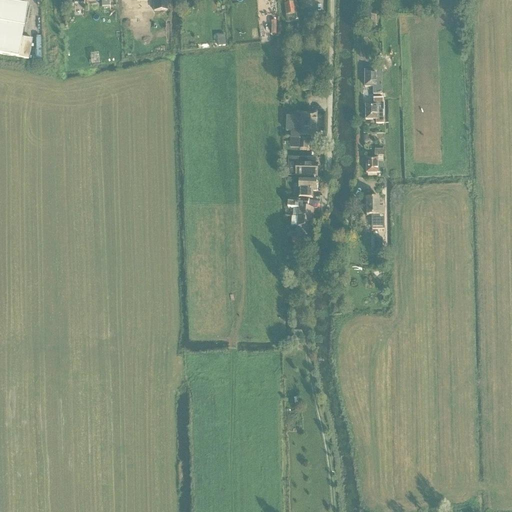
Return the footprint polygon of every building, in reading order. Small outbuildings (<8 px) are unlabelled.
[(0,0),(0,54),(28,60),(32,40),(21,38),(28,6),(19,5),(20,0),(4,0),(4,2),(0,0)] [(153,0),(154,11),(167,11),(166,0),(153,0)] [(297,14),(295,2),(284,4),(286,16),(297,14)] [(325,25),(325,14),(308,15),(308,26),(325,25)] [(366,28),(375,27),(375,16),(366,17),(366,28)] [(365,72),(365,87),(373,87),(373,95),(382,95),(382,84),(382,73),(382,72),(377,72),(365,72)] [(377,105),(366,105),(366,121),(376,120),(376,124),(384,124),(383,105),(383,101),(378,101),(378,105),(377,106),(377,105)] [(316,137),(317,115),(301,114),(301,120),(293,120),(293,118),(287,118),(286,132),(291,132),(291,139),(300,139),(301,136),(316,137)] [(318,178),(318,164),(316,163),(316,158),(288,157),(288,176),(318,178)] [(378,159),(366,159),(366,174),(383,174),(383,163),(378,163),(378,159)] [(317,191),(317,181),(300,181),(300,190),(301,190),(301,199),(311,199),(311,190),(317,191)] [(380,199),(367,200),(367,216),(372,216),(372,223),(373,231),(385,231),(384,209),(380,209),(380,199)] [(289,200),(288,208),(298,209),(298,218),(314,220),(314,210),(308,209),(309,201),(289,200)] [(292,218),(291,226),(297,227),(297,228),(296,235),(309,236),(310,229),(313,229),(314,220),(298,218),(292,218)]
